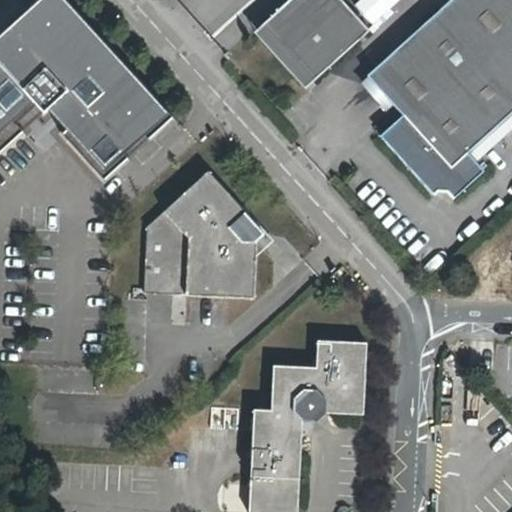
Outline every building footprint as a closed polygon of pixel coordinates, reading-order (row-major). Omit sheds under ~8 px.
[(0,153),(11,144),(4,137),(24,119),(31,126),(38,119),(57,139),(49,147),(91,193),(116,171),(109,163),(128,144),(136,153),(175,117),(131,69),(123,76),(105,55),(112,48),(67,0),(34,0),(14,19),(18,24),(0,40),(0,153)] [(292,0),(259,31),(297,72),(326,75),(375,29),(348,0),(292,0)] [(511,109),(511,0),(447,0),(367,74),(369,76),(401,112),(379,134),(433,193),(438,188),(448,189),(453,195),(483,168),(468,150),(497,123),(511,109)] [(4,137),(11,144),(31,126),(24,119),(4,137)] [(109,163),(116,171),(136,153),(128,144),(109,163)] [(206,169),(146,224),(144,291),(253,294),(255,238),(263,232),(206,169)] [(268,407),(252,406),(247,510),(287,511),(295,511),(301,418),(313,418),(324,409),(361,410),(365,337),(316,336),(314,363),(272,362),(268,407)] [(182,498),(220,478),(213,465),(176,485),(182,498)]
